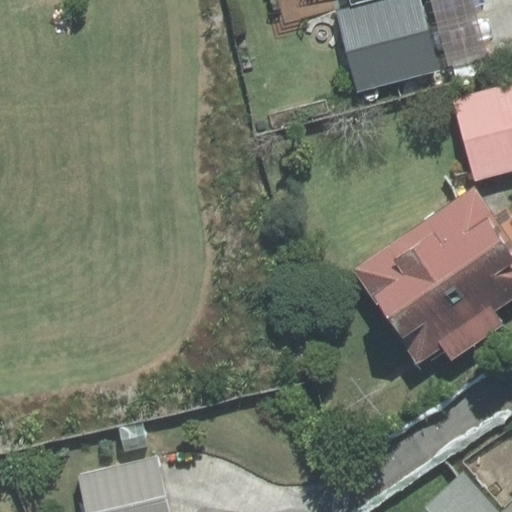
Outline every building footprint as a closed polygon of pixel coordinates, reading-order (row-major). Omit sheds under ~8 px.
[(429,0),(382,0),(344,10),(365,90),(447,69),(429,0)] [(511,82),(460,97),(483,180),(511,171),(511,82)] [(511,225),(483,184),(362,267),(428,362),(452,345),(461,358),(511,322),(511,318),(505,309),(511,303),(511,225)] [(176,511),(164,458),(86,475),(94,511),(176,511)] [(511,511),(511,509),(510,511),(472,469),(424,511),(511,511)]
